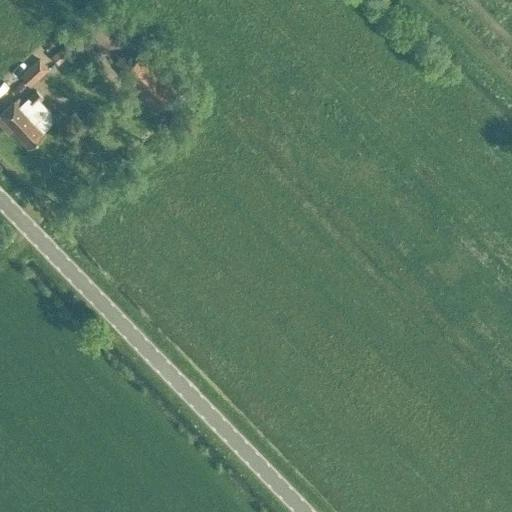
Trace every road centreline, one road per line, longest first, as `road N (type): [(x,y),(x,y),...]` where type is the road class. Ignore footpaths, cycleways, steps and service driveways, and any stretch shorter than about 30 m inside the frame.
road 1 (unclassified): [(304,511),(0,201)]
road 2 (track): [(419,0),(511,90)]
